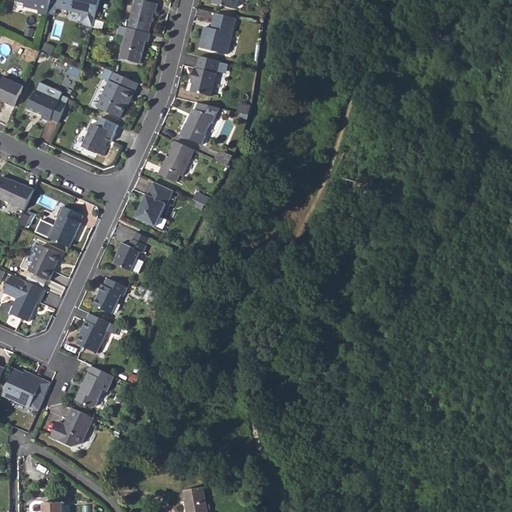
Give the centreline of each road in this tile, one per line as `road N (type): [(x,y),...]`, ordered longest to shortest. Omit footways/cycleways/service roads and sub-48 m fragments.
road 1 (residential): [(0,335),(48,349),(117,194)]
road 2 (residential): [(117,194),(161,100),(186,0)]
road 3 (residential): [(15,511),(16,448),(23,445),(114,504)]
road 4 (residential): [(0,139),(117,194)]
